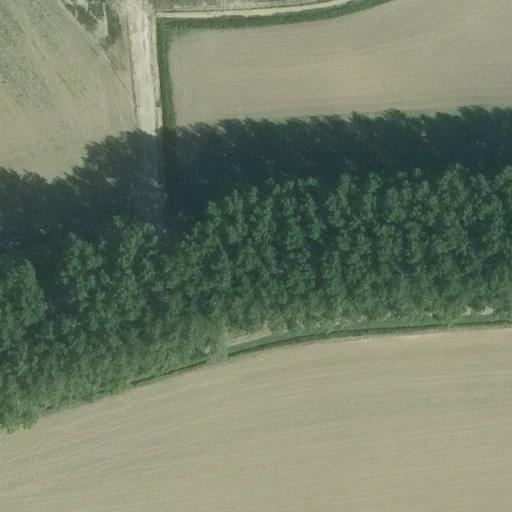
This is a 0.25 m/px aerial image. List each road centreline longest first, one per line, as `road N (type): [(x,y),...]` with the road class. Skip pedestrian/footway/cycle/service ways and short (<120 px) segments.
road 1 (unclassified): [(0,348),(267,274),(511,251)]
road 2 (track): [(0,298),(176,245),(511,217)]
